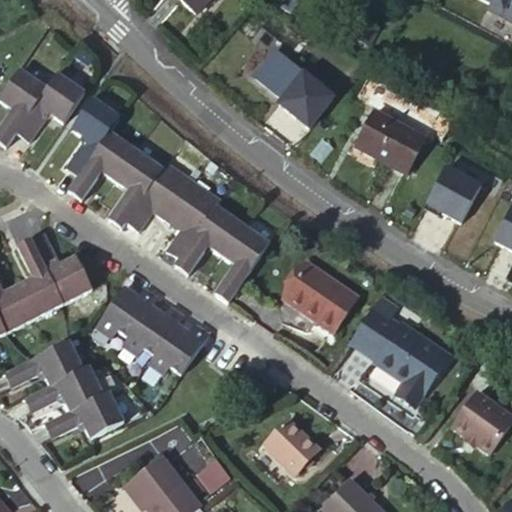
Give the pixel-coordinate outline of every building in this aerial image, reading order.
[(175,0),(195,17),(209,0),(175,0)] [(303,0),(278,0),(292,12),(303,0)] [(511,0),(470,0),(511,22),(511,0)] [(315,133),(339,102),(277,53),(252,83),(315,133)] [(63,125),(84,96),(57,77),(47,91),(21,74),(1,104),(13,113),(0,132),(0,144),(6,149),(18,134),(29,143),(49,115),(63,125)] [(453,123),(370,77),(362,90),(446,135),(453,123)] [(216,296),(230,305),(269,247),(217,210),(222,203),(167,166),(163,172),(111,135),(120,121),(92,101),(72,131),(87,141),(68,170),(80,179),(70,195),(82,204),(102,175),(129,194),(110,223),(121,231),(126,225),(139,235),(154,214),(181,234),(166,254),(179,263),(176,269),(188,277),(208,249),(236,268),(216,296)] [(426,141),(374,112),(355,148),(407,176),(426,141)] [(61,268),(46,237),(18,250),(33,281),(3,296),(0,290),(0,338),(92,292),(76,260),(61,268)] [(335,336),(358,301),(309,267),(286,302),(335,336)] [(181,377),(210,336),(197,328),(192,336),(178,326),(183,318),(172,310),(166,318),(151,308),(157,300),(145,291),(139,299),(125,290),(97,330),(111,340),(117,332),(128,340),(123,348),(138,358),(144,351),(154,359),(149,366),(164,377),(169,369),(181,377)] [(383,302),(376,312),(392,323),(399,313),(383,302)] [(376,312),(374,310),(350,346),(377,364),(377,366),(404,385),(396,397),(415,410),(450,359),(402,327),(401,328),(392,323),(376,312)] [(83,371),(69,345),(4,376),(12,391),(42,376),(49,388),(25,400),(32,413),(64,397),(72,413),(46,425),(54,440),(86,425),(93,439),(123,424),(108,394),(103,397),(88,368),(83,371)] [(269,389),(274,382),(262,374),(256,380),(269,389)] [(465,440),(475,447),(489,457),(511,423),(511,422),(474,396),(451,430),(465,440)] [(167,441),(188,428),(179,417),(157,430),(167,441)] [(293,421),(264,446),(295,482),(324,457),(293,421)] [(176,448),(183,443),(179,437),(171,442),(176,448)] [(473,450),(475,447),(465,440),(463,444),(473,450)] [(128,482),(147,503),(154,511),(190,511),(203,502),(163,455),(128,482)] [(216,497),(234,483),(226,474),(207,489),(216,497)] [(380,511),(350,481),(322,510),(323,511),(380,511)] [(143,505),(147,503),(128,482),(125,485),(143,505)] [(16,511),(0,493),(0,505),(6,511),(16,511)]
